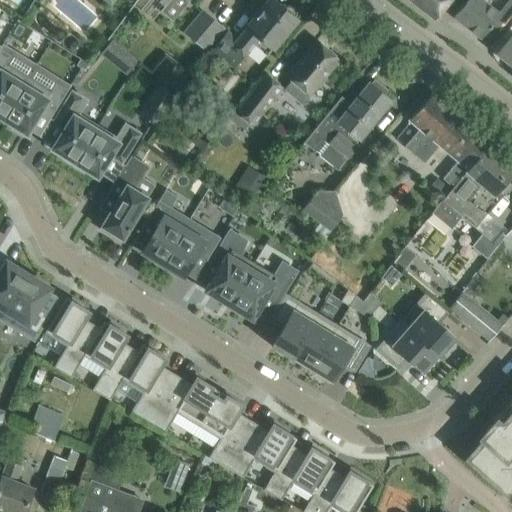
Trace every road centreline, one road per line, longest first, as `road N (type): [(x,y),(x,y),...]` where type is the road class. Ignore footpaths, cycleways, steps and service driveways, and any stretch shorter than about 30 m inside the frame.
road 1 (residential): [(0,172),(28,190),(55,253),(349,431),(385,437),(448,415),(511,339)]
road 2 (tertiary): [(511,116),(365,0)]
